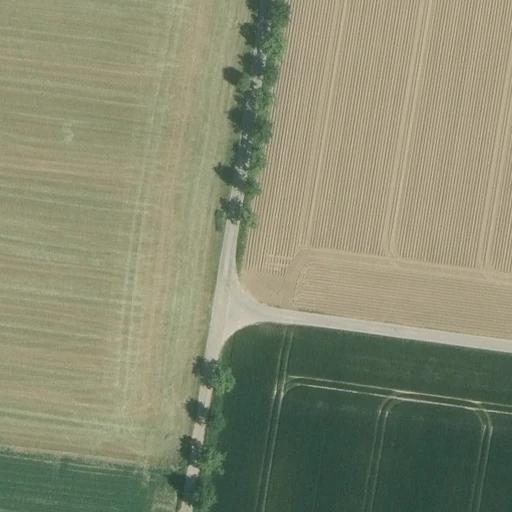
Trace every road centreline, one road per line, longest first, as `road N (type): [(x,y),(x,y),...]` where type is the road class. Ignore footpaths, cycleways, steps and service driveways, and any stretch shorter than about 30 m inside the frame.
road 1 (track): [(280,0),(192,511)]
road 2 (track): [(511,340),(232,303)]
